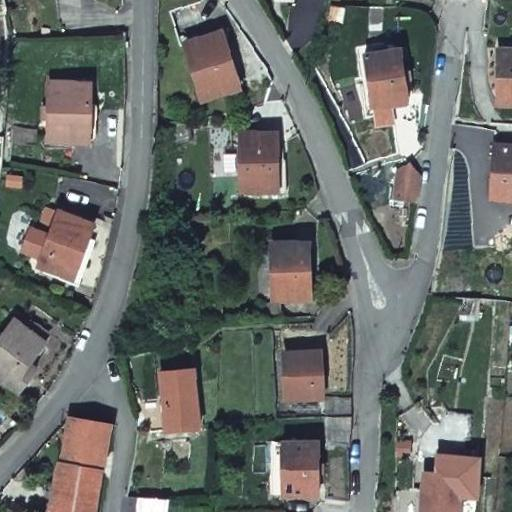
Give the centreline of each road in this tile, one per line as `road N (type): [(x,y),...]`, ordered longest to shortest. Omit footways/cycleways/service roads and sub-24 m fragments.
road 1 (residential): [(86,362),(131,224),(140,0)]
road 2 (residential): [(233,0),(311,128),(386,323)]
road 3 (residential): [(454,14),(419,261),(386,323)]
road 4 (residential): [(386,323),(369,384),(358,511)]
road 5 (residential): [(86,362),(126,421),(111,511)]
road 6 (residential): [(0,465),(86,362)]
